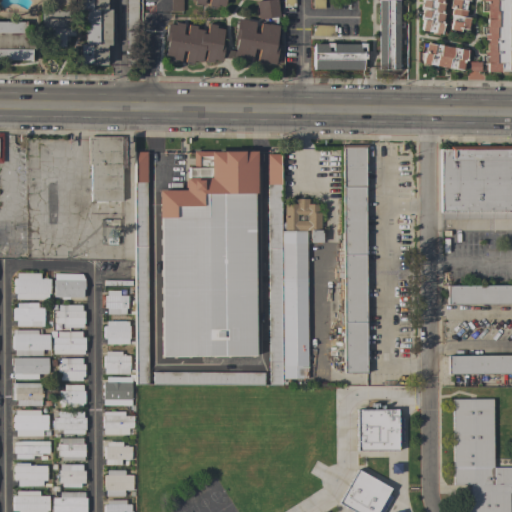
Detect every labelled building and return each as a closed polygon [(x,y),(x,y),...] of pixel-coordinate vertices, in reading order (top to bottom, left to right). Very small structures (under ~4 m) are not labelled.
[(105,0),(105,10),(110,10),(110,45),(105,45),(105,65),(90,65),(90,63),(79,63),(79,44),(84,44),(84,10),(79,10),(79,0),(105,0)] [(136,0),(136,67),(126,66),(126,0),(136,0)] [(182,0),(182,11),(170,11),(170,0),(182,0)] [(275,0),(278,17),(257,19),(255,1),(267,0),(275,0)] [(324,0),(324,9),(312,9),(312,0),(324,0)] [(378,0),(398,0),(398,11),(402,11),(402,18),(398,18),(398,40),(404,40),(404,45),(398,45),(398,66),(402,66),(402,70),(377,70),(378,0)] [(441,0),(441,4),(443,4),(441,14),(443,14),(441,24),(442,24),(440,34),(438,34),(438,35),(433,34),(433,33),(420,30),(422,20),(420,20),(422,10),(420,10),(422,0),(441,0)] [(468,0),(468,1),(465,0),(464,10),(465,11),(464,17),(469,18),(467,30),(459,28),(459,31),(449,30),(449,26),(448,26),(449,20),(451,20),(452,15),(450,15),(451,8),(449,8),(450,0),(468,0)] [(511,0),(511,71),(501,71),(501,72),(486,72),(486,57),(484,57),(484,50),(487,50),(487,40),(484,40),(484,34),(487,34),(487,1),(483,1),(483,0),(511,0)] [(70,19),(70,28),(73,28),(73,36),(64,36),(64,47),(48,47),(48,36),(40,36),(40,27),(43,27),(43,19),(70,19)] [(166,41),(163,40),(166,24),(174,25),(175,22),(183,24),(181,35),(185,35),(187,25),(196,26),(195,29),(203,30),(202,34),(205,34),(207,24),(215,25),(215,28),(223,29),(221,39),(236,41),(236,39),(233,39),(236,19),(255,22),(253,33),(258,34),(260,23),(277,26),(274,44),(277,44),(274,65),(256,62),(258,49),(253,48),(251,60),(232,57),(233,52),(229,51),(228,54),(221,52),(219,61),(212,60),(212,62),(204,61),(206,50),(203,50),(200,63),(192,61),(192,64),(184,62),(186,51),(181,51),(180,62),(171,60),(172,57),(164,56),(166,41)] [(0,22),(25,22),(25,33),(26,33),(26,40),(33,40),(33,50),(30,50),(30,61),(0,60),(0,22)] [(335,25),(335,36),(312,36),(312,25),(335,25)] [(460,49),(460,48),(467,49),(465,61),(464,61),(462,70),(428,64),(427,66),(421,65),(421,64),(420,64),(422,53),(424,53),(426,43),(460,49)] [(365,44),(365,59),(362,59),(362,69),(313,70),(313,44),(365,44)] [(478,61),(467,62),(468,71),(479,70),(478,61)] [(90,165),(87,165),(87,137),(124,136),(125,169),(121,170),(121,201),(90,201),(90,165)] [(341,145),(367,145),(367,158),(364,158),(365,373),(342,374),(341,145)] [(449,149),(449,146),(511,146),(511,218),(440,219),(439,149),(449,149)] [(254,356),(161,357),(160,218),(157,218),(157,191),(184,190),(184,178),(188,178),(188,168),(192,168),(192,152),(255,151),(255,194),(253,194),(254,356)] [(133,248),(133,152),(146,152),(146,248),(133,248)] [(279,154),(281,386),(268,386),(266,154),(279,154)] [(295,204),(295,199),(308,199),(308,204),(317,204),(317,213),(320,213),(320,230),(284,230),(284,204),(295,204)] [(306,378),(281,378),(280,231),(304,230),(305,319),(306,378)] [(309,243),(309,231),(320,230),(320,233),(321,233),(321,243),(309,243)] [(147,385),(134,385),(133,248),(146,248),(147,385)] [(15,294),(13,294),(13,292),(12,292),(12,287),(13,287),(13,285),(12,285),(12,280),(13,280),(13,278),(16,278),(16,273),(39,273),(39,279),(49,279),(49,281),(50,281),(50,285),(49,285),(49,294),(47,294),(47,300),(15,299),(15,294)] [(84,280),(84,289),(82,289),(82,298),(68,297),(68,299),(61,299),(61,297),(53,297),(53,274),(81,274),(84,280)] [(446,286),(511,286),(511,304),(446,305),(446,286)] [(106,309),(103,309),(103,307),(103,297),(104,297),(104,296),(106,296),(106,291),(119,291),(119,296),(127,296),(127,298),(128,298),(128,301),(127,301),(127,309),(125,309),(125,315),(106,314),(106,309)] [(15,321),(12,321),(12,308),(16,308),(16,303),(37,303),(37,308),(43,308),(43,327),(15,327),(15,321)] [(81,305),(81,311),(83,311),(83,324),(82,324),(82,328),(62,328),(62,324),(54,324),(54,322),(53,322),(53,319),(54,319),(54,311),(57,311),(57,305),(81,305)] [(105,339),(103,339),(103,338),(102,338),(102,327),(103,327),(106,327),(106,322),(127,321),(127,326),(129,326),(129,339),(128,339),(128,345),(105,345),(105,339)] [(14,356),(14,350),(12,350),(12,348),(11,348),(11,336),(12,336),(12,330),(37,330),(37,335),(48,335),(48,336),(49,336),(49,340),(48,340),(48,346),(49,346),(49,349),(48,349),(48,350),(41,350),(41,356),(14,356)] [(81,332),(81,338),(84,338),(84,350),(83,350),(83,354),(52,354),(52,338),(56,338),(56,332),(81,332)] [(104,368),(103,368),(103,367),(102,367),(102,356),(105,356),(105,352),(120,352),(120,355),(124,355),(124,356),(129,356),(128,374),(104,374),(104,368)] [(511,355),(511,374),(446,374),(446,356),(511,355)] [(47,357),(47,373),(36,373),(36,378),(12,378),(12,373),(11,373),(11,358),(47,357)] [(81,359),(81,365),(83,365),(83,366),(84,366),(84,376),(83,376),(83,377),(81,377),(81,381),(59,381),(59,377),(58,377),(58,375),(57,375),(57,371),(58,371),(58,365),(59,365),(59,358),(81,359)] [(263,373),(263,386),(152,385),(152,372),(263,373)] [(129,377),(129,375),(133,375),(133,381),(130,381),(130,405),(102,405),(102,395),(101,395),(101,393),(102,393),(102,388),(101,388),(101,385),(102,385),(102,382),(105,382),(105,377),(129,377)] [(39,383),(39,388),(40,388),(40,393),(42,393),(42,397),(40,397),(40,406),(16,406),(16,400),(11,400),(11,383),(39,383)] [(82,385),(82,391),(83,391),(83,392),(84,392),(84,403),(81,403),(81,407),(60,407),(60,403),(58,403),(58,401),(57,401),(57,397),(58,397),(58,391),(63,391),(63,385),(82,385)] [(492,467),(511,467),(511,493),(508,493),(508,511),(469,511),(469,485),(453,485),(452,399),(491,399),(492,467)] [(39,410),(39,415),(46,415),(47,430),(41,430),(41,436),(15,436),(15,430),(13,430),(13,428),(12,428),(12,423),(13,423),(13,422),(12,422),(12,417),(12,415),(14,415),(14,410),(39,410)] [(355,451),(354,411),(395,410),(396,450),(355,451)] [(82,412),(82,417),(84,417),(84,430),(83,430),(83,434),(61,434),(61,430),(53,430),(53,424),(51,424),(51,421),(53,421),(53,418),(57,418),(57,412),(82,412)] [(123,412),(123,416),(132,416),(132,428),(127,428),(127,434),(102,434),(102,428),(101,428),(101,416),(102,416),(102,412),(123,412)] [(61,457),(57,457),(57,450),(55,450),(55,447),(56,447),(56,444),(60,444),(60,442),(58,442),(58,438),(54,438),(54,434),(59,434),(59,438),(60,438),(81,438),(82,444),(84,444),(84,445),(85,445),(85,456),(83,456),(83,460),(61,461),(61,457)] [(48,441),(48,450),(49,450),(49,452),(48,452),(48,453),(41,453),(41,456),(32,456),(32,459),(14,459),(14,453),(13,453),(13,441),(48,441)] [(121,442),(121,446),(123,446),(127,446),(127,447),(130,447),(130,459),(128,459),(128,460),(123,460),(123,459),(120,459),(120,465),(104,465),(104,459),(103,459),(103,446),(105,446),(105,442),(121,442)] [(17,480),(13,480),(13,479),(12,479),(12,474),(13,474),(13,472),(12,472),(12,467),(13,467),(13,465),(14,465),(14,463),(28,463),(28,466),(46,466),(46,480),(41,480),(41,487),(17,487),(17,480)] [(81,465),(81,471),(84,471),(84,483),(79,483),(79,487),(61,487),(61,483),(58,483),(58,470),(59,470),(59,464),(81,465)] [(123,470),(123,475),(132,475),(132,490),(123,490),(123,496),(105,496),(105,490),(103,490),(103,475),(106,475),(106,470),(123,470)] [(352,511),(337,503),(355,470),(388,488),(375,511),(352,511)] [(38,496),(48,496),(48,511),(45,511),(18,511),(12,511),(12,509),(11,509),(11,504),(12,504),(12,503),(11,503),(11,497),(12,497),(12,496),(15,496),(15,491),(38,491),(38,496)] [(52,511),(52,510),(51,510),(51,506),(51,498),(59,498),(59,495),(55,495),(55,492),(83,492),(83,498),(86,498),(85,511),(52,511)] [(125,500),(125,504),(130,504),(130,511),(102,511),(102,506),(103,506),(103,504),(106,504),(106,500),(125,500)]
